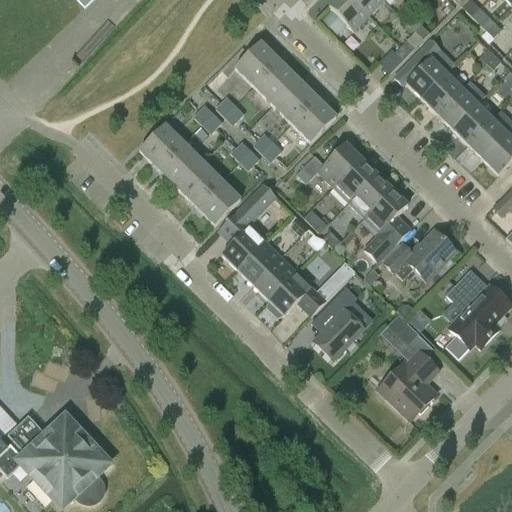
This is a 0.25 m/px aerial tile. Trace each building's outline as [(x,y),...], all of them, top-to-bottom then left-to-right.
[(74,0),(84,11),(95,0),(74,0)] [(336,39),(346,29),(352,35),(368,19),(348,0),(338,0),(328,11),(330,14),(321,23),(336,39)] [(379,0),(348,0),(368,19),(383,4),(379,0)] [(469,3),(466,0),(459,0),(455,4),(462,11),(469,3)] [(511,0),(501,0),(511,9),(511,8),(511,0)] [(429,37),(421,28),(413,20),(406,27),(414,35),(422,43),(429,37)] [(480,29),(486,35),(494,27),(488,20),(480,29)] [(494,27),(486,35),(492,41),(501,33),(494,27)] [(393,56),(401,64),(414,52),(406,44),(393,56)] [(409,66),(393,82),(401,91),(404,87),(420,103),(446,78),(455,68),(439,52),(430,44),(409,66)] [(234,72),(252,89),(279,65),(260,46),(234,72)] [(479,61),(486,67),(494,59),(488,53),(479,61)] [(401,64),(393,56),(390,54),(378,67),(389,77),(401,64)] [(500,65),(494,59),(486,67),(492,74),(500,65)] [(252,89),(270,108),(296,83),(279,65),(252,89)] [(446,78),(420,103),(436,118),(460,93),(446,78)] [(270,108),(290,128),(315,101),(296,83),(270,108)] [(460,93),(436,118),(451,133),(476,108),(484,100),(468,85),(460,93)] [(226,101),(221,106),(230,114),(235,109),(226,101)] [(310,147),(335,121),(315,101),(290,128),(310,147)] [(223,121),(230,114),(221,106),(214,112),(223,121)] [(476,108),(451,133),(467,149),(492,124),(476,108)] [(214,118),(204,109),(199,114),(208,124),(214,118)] [(244,118),(235,109),(230,114),(239,123),(244,118)] [(193,121),(202,129),(208,124),(199,114),(193,121)] [(239,123),(230,114),(223,121),(233,130),(239,123)] [(492,124),(467,149),(482,163),(506,138),(511,132),(511,126),(500,115),(492,124)] [(214,118),(208,124),(216,132),(222,127),(214,118)] [(208,124),(202,129),(210,138),(216,132),(208,124)] [(184,148),(164,129),(138,154),(158,174),(184,148)] [(511,132),(506,138),(482,163),(498,179),(511,164),(511,132)] [(258,144),(267,153),(273,147),(264,137),(258,144)] [(261,158),(267,153),(258,144),(252,149),(261,158)] [(250,155),(242,146),(236,151),(245,160),(250,155)] [(282,155),(273,147),(267,153),(276,161),(282,155)] [(317,176),(332,191),(361,163),(345,147),(323,169),(314,160),(295,178),(305,188),(317,176)] [(158,174),(176,191),(202,166),(184,148),(158,174)] [(230,157),(239,166),(245,160),(236,151),(230,157)] [(270,167),(276,161),(267,153),(261,158),(270,167)] [(250,155),(245,160),(254,170),(260,163),(250,155)] [(248,175),(254,170),(245,160),(239,166),(248,175)] [(361,163),(332,191),(348,207),(376,178),(361,163)] [(176,191),(196,211),(221,185),(202,166),(176,191)] [(348,207),(363,222),(391,193),(376,178),(348,207)] [(214,229),(240,204),(221,185),(196,211),(214,229)] [(221,258),(237,274),(264,246),(248,230),(276,202),(263,189),(219,236),(231,248),(221,258)] [(391,193),(363,222),(379,237),(363,253),(376,267),(410,233),(396,220),(407,209),(391,193)] [(511,210),(511,194),(510,193),(492,212),(502,221),(511,210)] [(298,224),(291,231),(300,241),(308,233),(298,224)] [(332,253),(340,245),(329,235),(322,243),(326,246),(332,253)] [(411,258),(402,249),(384,267),(393,278),(394,277),(402,285),(413,273),(426,286),(455,255),(434,235),(411,258)] [(323,245),(312,239),(307,245),(317,254),(325,247),(323,245)] [(264,246),(237,274),(252,289),(280,261),(264,246)] [(252,289),(268,305),(296,277),(280,261),(252,289)] [(309,321),(354,276),(344,267),(316,296),(311,292),(296,277),(268,305),(269,305),(266,311),(276,321),(282,319),(284,320),(296,308),(309,321)] [(480,353),(500,333),(494,327),(511,310),(489,289),(472,306),(455,289),(445,299),(463,315),(447,332),(455,340),(445,350),(459,363),(474,348),(480,353)] [(344,291),(324,313),(334,323),(312,345),(332,365),(363,333),(344,315),(356,302),(344,291)] [(425,362),(433,354),(418,338),(406,326),(398,319),(380,338),(408,365),(405,368),(403,366),(376,395),(408,428),(418,417),(420,417),(428,409),(427,408),(437,397),(428,389),(440,376),(425,362)] [(89,510),(92,510),(96,509),(98,507),(100,505),(102,502),(104,500),(104,495),(104,492),(104,489),(104,487),(100,481),(113,469),(65,417),(42,437),(27,422),(7,441),(22,457),(19,459),(10,450),(6,452),(0,445),(0,473),(7,481),(19,471),(56,511),(66,511),(74,505),(75,505),(80,508),(83,509),(86,510),(89,510)]
